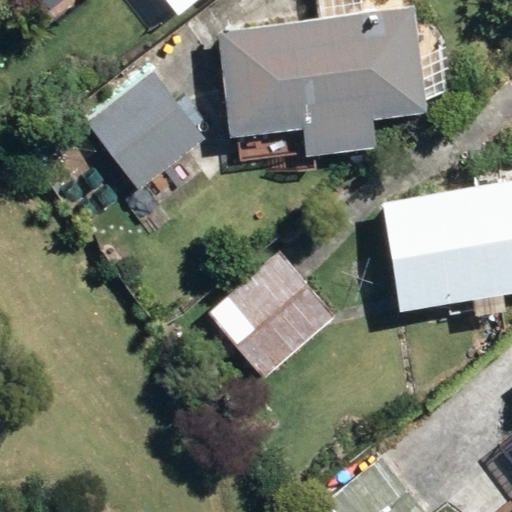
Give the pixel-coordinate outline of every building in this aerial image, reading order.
[(303,115),(306,144),(376,138),(373,107),(428,102),(416,0),(401,0),(219,19),(229,122),(303,115)] [(87,114),(138,183),(206,131),(154,62),(87,114)] [(30,147),(41,162),(54,153),(44,138),(30,147)] [(238,182),(256,198),(270,182),(252,166),(238,182)] [(472,288),(474,303),(506,299),(504,283),(511,281),(511,172),(385,190),(400,299),(472,288)] [(209,304),(264,369),(336,306),(281,242),(209,304)] [(320,501),(328,511),(427,511),(381,454),(320,501)] [(511,511),(511,503),(500,511),(511,511)]
